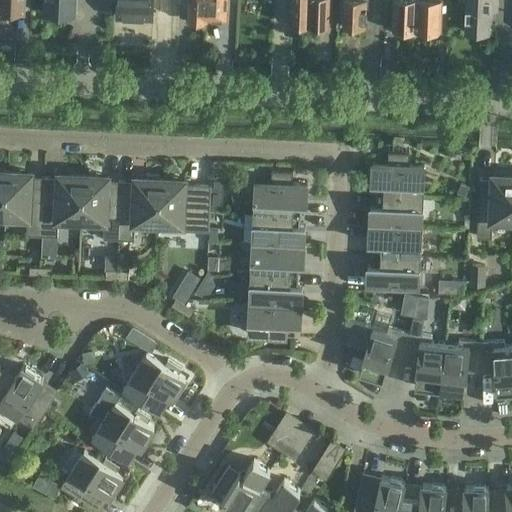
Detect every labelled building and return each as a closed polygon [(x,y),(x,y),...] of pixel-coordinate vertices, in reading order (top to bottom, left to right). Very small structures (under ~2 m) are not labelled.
[(0,0),(0,11),(24,12),(24,0),(0,0)] [(43,0),(43,13),(75,15),(76,0),(43,0)] [(116,0),(116,16),(152,18),(153,0),(116,0)] [(207,20),(207,0),(188,0),(188,20),(207,20)] [(207,0),(207,20),(207,18),(226,19),(227,0),(207,0)] [(290,0),(289,24),(309,25),(309,0),(290,0)] [(309,0),(309,25),(329,25),(329,0),(309,0)] [(341,0),(340,26),(365,27),(366,0),(341,0)] [(393,0),(393,28),(416,29),(417,0),(393,0)] [(417,0),(416,29),(440,30),(441,0),(417,0)] [(467,0),(466,32),(489,32),(489,0),(494,0),(498,0),(497,0),(467,0)] [(376,193),(423,195),(424,165),(409,164),(410,152),(388,151),(387,163),(372,162),(371,182),(376,182),(376,193)] [(254,212),(301,214),(302,203),(306,203),(307,183),(292,183),(293,171),(271,169),(271,182),(255,181),(254,212)] [(7,171),(4,216),(27,218),(26,235),(42,235),(45,177),(32,176),(32,172),(7,171)] [(45,177),(42,235),(57,236),(58,219),(81,220),(84,175),(59,173),(59,178),(45,177)] [(511,220),(511,175),(492,174),(492,179),(479,178),(477,236),(492,237),(493,220),(511,220)] [(84,175),(81,220),(104,221),(103,238),(119,239),(122,181),(109,180),(109,176),(84,175)] [(122,181),(119,239),(134,240),(135,223),(158,224),(161,178),(136,177),(135,181),(122,181)] [(161,178),(158,224),(181,225),(180,230),(209,231),(211,185),(186,184),(186,179),(161,178)] [(421,225),(423,195),(376,193),(375,204),(370,204),(369,223),(421,225)] [(254,212),(252,242),(304,244),(305,225),(300,225),(301,214),(254,212)] [(420,255),(421,225),(369,223),(369,242),(373,242),(373,253),(420,255)] [(252,242),(251,272),(298,274),(299,263),(303,263),(304,244),(252,242)] [(420,255),(373,253),(372,264),(367,264),(367,284),(418,286),(420,255)] [(209,256),(208,269),(218,270),(219,257),(209,256)] [(485,286),(486,264),(470,264),(469,285),(485,286)] [(40,275),(41,267),(29,266),(29,274),(40,275)] [(41,267),(40,275),(52,275),(52,267),(41,267)] [(117,278),(117,270),(106,270),(106,278),(117,278)] [(117,270),(117,278),(128,279),(129,271),(117,270)] [(251,272),(249,301),(302,304),(302,285),(298,285),(298,274),(251,272)] [(180,311),(185,305),(175,298),(171,305),(180,311)] [(302,304),(249,301),(248,332),(295,335),(296,323),(301,323),(302,304)] [(185,305),(180,311),(190,317),(194,311),(185,305)] [(413,317),(410,332),(404,358),(418,360),(415,386),(439,389),(445,342),(431,340),(432,335),(422,334),(424,318),(413,317)] [(404,358),(410,332),(388,326),(386,331),(345,318),(344,340),(366,347),(359,371),(383,379),(391,354),(404,358)] [(445,342),(439,389),(464,392),(467,366),(480,367),(481,341),(459,338),(458,344),(445,342)] [(481,341),(480,367),(494,366),(496,392),(511,391),(511,344),(504,345),(504,339),(481,341)] [(162,413),(163,412),(160,410),(170,396),(172,397),(177,389),(179,390),(185,380),(184,379),(185,377),(179,373),(182,368),(168,358),(164,363),(146,352),(123,389),(162,413)] [(0,405),(34,428),(59,389),(58,388),(56,390),(41,381),(43,378),(35,373),(36,372),(26,365),(25,367),(22,365),(14,379),(0,401),(0,405)] [(0,401),(14,379),(0,370),(0,367),(0,366),(0,401)] [(141,446),(146,438),(148,439),(154,429),(152,428),(154,426),(148,422),(151,416),(136,407),(133,412),(116,402),(120,395),(106,386),(89,413),(102,421),(92,437),(131,462),(131,461),(129,459),(138,444),(141,446)] [(281,450),(287,441),(276,434),(270,443),(281,450)] [(287,441),(281,450),(292,457),(298,448),(287,441)] [(61,486),(99,511),(100,510),(98,508),(107,493),(110,495),(115,487),(117,488),(123,478),(121,477),(123,474),(117,470),(120,465),(105,456),(102,461),(84,450),(61,486)] [(260,485),(270,469),(254,459),(244,474),(229,465),(211,492),(242,511),(259,484),(260,485)] [(317,460),(311,470),(323,477),(329,468),(317,460)] [(352,511),(396,511),(404,481),(402,481),(402,479),(391,476),(390,478),(381,476),(380,479),(363,475),(364,472),(362,471),(352,511)] [(242,511),(284,511),(290,504),(300,489),(284,478),(274,494),(260,485),(259,484),(242,511)] [(396,511),(442,511),(446,486),(443,486),(444,484),(432,482),(432,484),(422,483),(422,486),(404,484),(405,481),(404,481),(396,511)] [(487,511),(511,511),(511,483),(506,485),(506,488),(488,489),(488,486),(487,511)] [(487,511),(488,486),(485,486),(485,484),(473,484),(473,486),(464,486),(464,489),(446,489),(446,486),(442,511),(487,511)] [(284,511),(328,511),(331,508),(314,497),(305,511),(302,511),(290,504),(284,511)]
